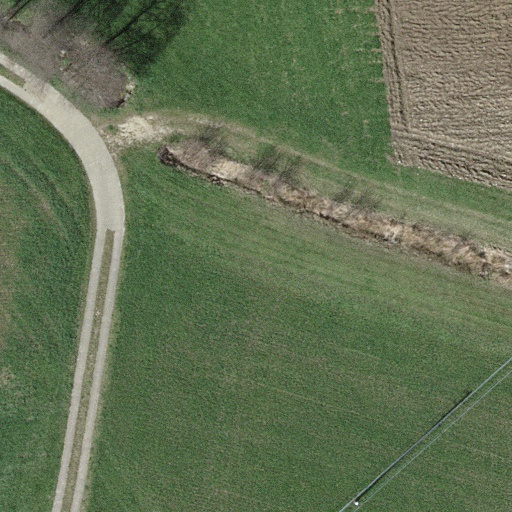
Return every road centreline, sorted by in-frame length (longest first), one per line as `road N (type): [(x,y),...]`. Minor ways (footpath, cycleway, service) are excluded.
road 1 (track): [(68,511),(112,208),(86,133),(0,71)]
road 2 (track): [(86,133),(195,120),(511,225)]
